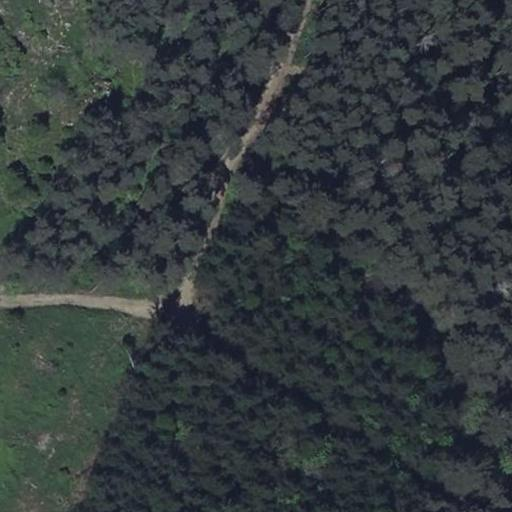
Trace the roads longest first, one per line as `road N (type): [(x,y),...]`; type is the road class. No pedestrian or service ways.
road 1 (track): [(453,511),(236,368),(182,307),(196,242),(294,0)]
road 2 (track): [(0,306),(86,299),(182,307)]
